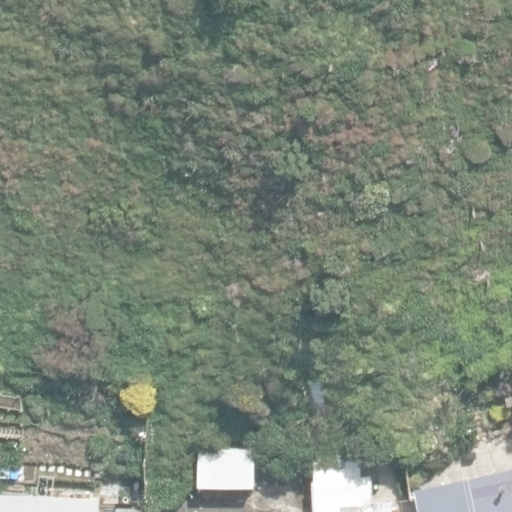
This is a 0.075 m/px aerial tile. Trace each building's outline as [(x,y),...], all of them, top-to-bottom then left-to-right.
[(315,451),(345,452),(346,432),(317,431),(315,451)] [(200,486),(255,488),(255,447),(201,446),(200,486)] [(266,511),(293,511),(286,461),(260,464),(266,511)] [(511,511),(511,464),(414,488),(419,511),(376,511),(373,474),(315,477),(317,511),(511,511)] [(40,468),(41,493),(58,493),(58,468),(40,468)] [(0,511),(101,511),(102,498),(0,494),(0,511)]
